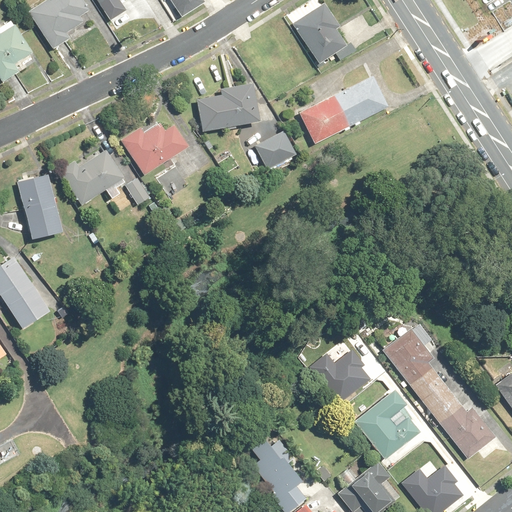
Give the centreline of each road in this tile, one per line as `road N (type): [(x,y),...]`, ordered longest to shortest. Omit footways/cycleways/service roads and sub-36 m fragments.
road 1 (residential): [(0,133),(182,46),(257,0)]
road 2 (primary): [(511,161),(407,0)]
